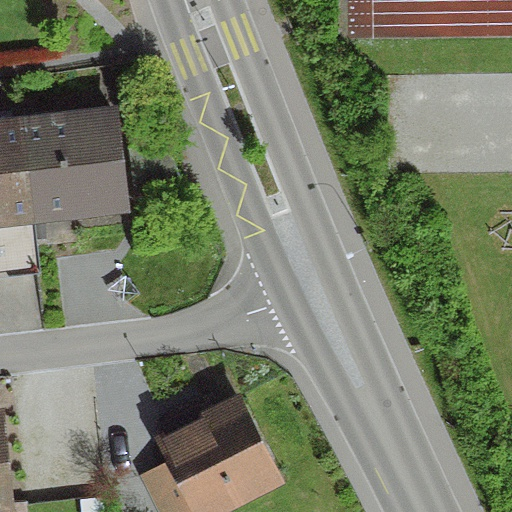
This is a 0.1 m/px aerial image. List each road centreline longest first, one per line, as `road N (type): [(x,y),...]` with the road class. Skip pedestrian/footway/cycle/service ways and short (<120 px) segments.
road 1 (residential): [(317,293),(258,321),(0,353)]
road 2 (tertiary): [(196,0),(317,293)]
road 3 (tertiary): [(317,293),(424,511)]
